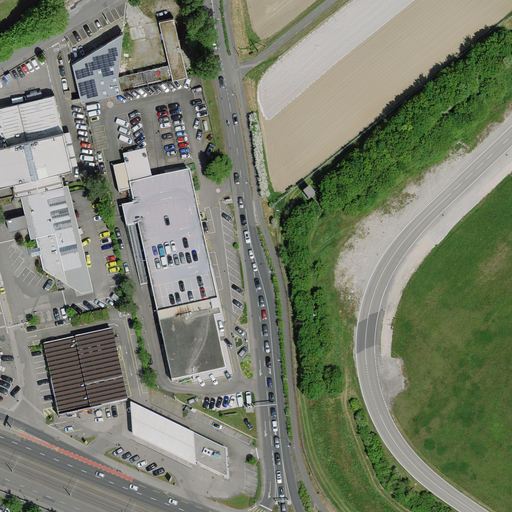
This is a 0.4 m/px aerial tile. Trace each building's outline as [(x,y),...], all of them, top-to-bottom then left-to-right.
[(175,18),(161,21),(172,64),(122,76),(126,90),(188,74),(175,18)] [(75,61),(83,100),(122,90),(119,76),(123,33),(75,61)] [(55,94),(19,102),(28,139),(64,132),(55,94)] [(15,196),(21,195),(64,184),(61,174),(59,175),(58,169),(78,164),(76,155),(70,157),(70,155),(76,153),(73,142),(67,143),(66,142),(72,140),(70,131),(64,132),(28,139),(19,102),(0,106),(0,183),(13,181),(15,186),(13,186),(15,196)] [(153,180),(147,150),(125,155),(127,164),(131,185),(153,180)] [(131,185),(127,164),(114,167),(120,192),(132,189),(131,185)] [(153,180),(131,185),(132,189),(135,205),(124,207),(128,227),(132,226),(140,225),(173,384),(226,373),(215,319),(221,318),(191,173),(153,180)] [(69,183),(64,184),(21,195),(31,238),(36,236),(44,268),(81,292),(93,289),(69,183)] [(305,194),(310,201),(317,195),(312,189),(305,194)] [(113,330),(44,344),(59,416),(129,401),(113,330)] [(193,461),(191,432),(131,403),(133,437),(198,468),(198,463),(193,461)] [(230,478),(227,449),(191,432),(193,461),(198,463),(230,478)]
